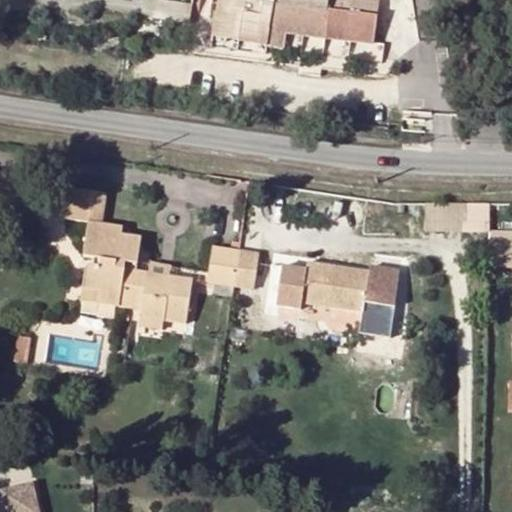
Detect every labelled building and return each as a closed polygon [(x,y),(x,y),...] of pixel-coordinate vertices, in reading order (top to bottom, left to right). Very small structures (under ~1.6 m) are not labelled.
[(217,0),(211,42),(267,49),(269,35),(323,42),(329,0),(217,0)] [(367,20),(335,16),(331,44),(364,49),(367,20)] [(84,275),(80,305),(97,306),(95,318),(112,320),(113,314),(138,317),(136,333),(157,335),(158,325),(180,329),(187,286),(167,283),(165,290),(144,288),(146,280),(137,278),(140,241),(117,237),(117,232),(102,230),(106,199),(69,193),(70,186),(49,183),(48,198),(64,200),(61,225),(82,227),(77,260),(93,263),(91,273),(84,275)] [(431,231),(496,231),(496,201),(431,201),(431,231)] [(511,265),(511,228),(494,230),(496,267),(511,265)] [(231,293),(237,262),(209,258),(204,289),(231,293)] [(255,264),(237,262),(231,293),(249,296),(255,264)] [(368,280),(301,269),(299,279),(286,276),(280,311),(304,315),(305,311),(333,315),(331,324),(360,328),(390,333),(397,285),(368,280)] [(146,274),(146,280),(144,288),(165,290),(167,283),(168,278),(146,274)] [(97,306),(80,305),(78,315),(95,318),(97,306)] [(27,364),(30,340),(17,337),(14,362),(27,364)] [(41,511),(35,487),(1,496),(4,511),(41,511)]
